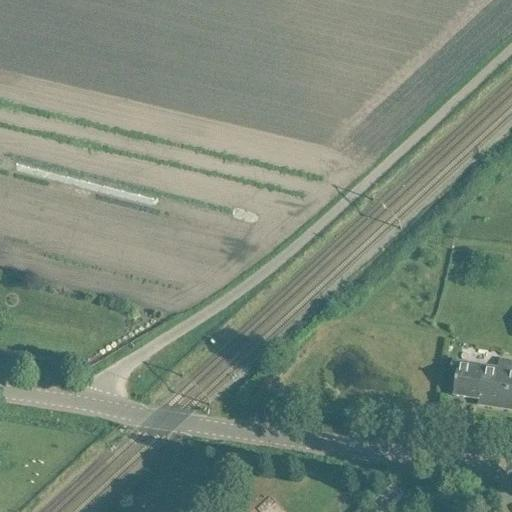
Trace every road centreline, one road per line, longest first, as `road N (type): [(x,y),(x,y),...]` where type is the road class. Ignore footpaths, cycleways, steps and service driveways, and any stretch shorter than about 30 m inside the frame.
road 1 (unclassified): [(82,406),(127,365),(320,229),(511,52)]
road 2 (unclassified): [(511,473),(82,406)]
